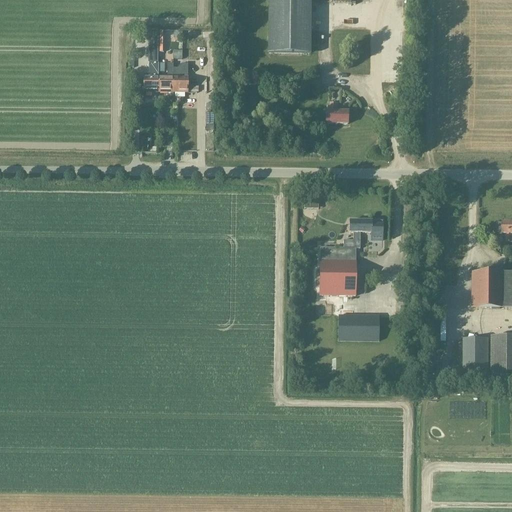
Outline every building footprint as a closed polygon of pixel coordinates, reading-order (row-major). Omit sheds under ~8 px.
[(267,0),(267,55),(310,56),(310,0),(267,0)] [(148,63),(157,64),(157,33),(148,32),(148,63)] [(157,93),(157,77),(157,64),(148,64),(148,77),(143,77),(143,92),(157,93)] [(172,93),(172,77),(172,64),(167,64),(167,77),(157,77),(157,93),(172,93)] [(173,64),(172,64),(172,77),(172,93),(187,93),(187,64),(181,64),(177,68),(173,68),(173,64)] [(325,112),(325,124),(348,124),(348,112),(336,112),(336,104),(329,104),(329,112),(325,112)] [(359,249),(359,233),(381,234),(381,237),(381,226),(381,222),(365,222),(349,221),(349,233),(352,233),(352,241),(343,241),(343,248),(320,248),(319,296),(354,297),(356,249),(359,249)] [(498,234),(502,234),(502,235),(505,235),(505,243),(511,243),(511,223),(502,223),(502,224),(498,224),(496,225),(494,228),(494,234),(494,235),(498,235),(498,234)] [(511,273),(507,273),(472,273),(471,309),(507,309),(511,308),(511,273)] [(337,341),(352,341),(377,342),(378,317),(337,317),(337,341)] [(511,339),(491,340),(491,385),(511,384),(511,339)] [(488,383),(488,340),(463,340),(462,383),(488,383)]
